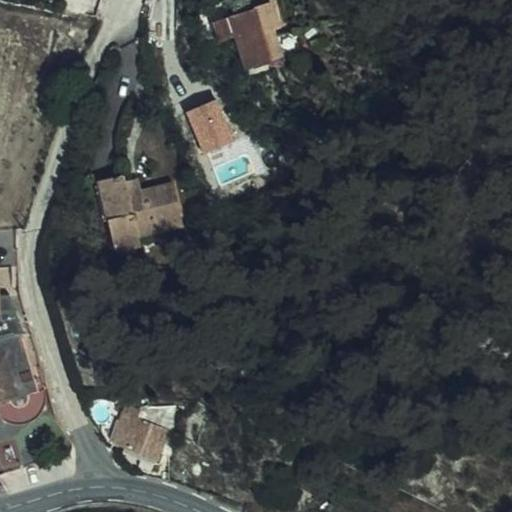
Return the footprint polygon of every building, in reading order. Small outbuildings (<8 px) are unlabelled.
[(235,36),(248,66),(279,52),(270,26),(276,24),(266,0),(265,0),(238,12),(237,8),(229,10),(231,14),(219,19),(210,23),(218,42),(235,36)] [(204,152),(238,141),(223,96),(189,107),(204,152)] [(125,194),(122,182),(98,188),(114,248),(184,230),(173,188),(140,197),(138,191),(125,194)] [(0,406),(12,403),(17,408),(23,408),(28,405),(30,397),(42,394),(17,310),(0,311),(0,406)] [(151,468),(165,474),(168,448),(159,445),(171,412),(160,409),(155,421),(132,412),(120,443),(153,457),(151,468)]
